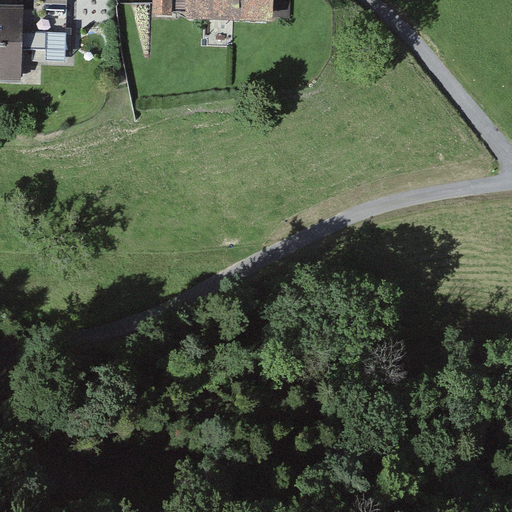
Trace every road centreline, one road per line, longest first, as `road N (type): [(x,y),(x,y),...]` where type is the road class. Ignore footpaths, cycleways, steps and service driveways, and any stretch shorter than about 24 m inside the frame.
road 1 (unclassified): [(0,359),(164,315),(353,214),(511,180)]
road 2 (unclassified): [(118,511),(18,460),(0,438)]
